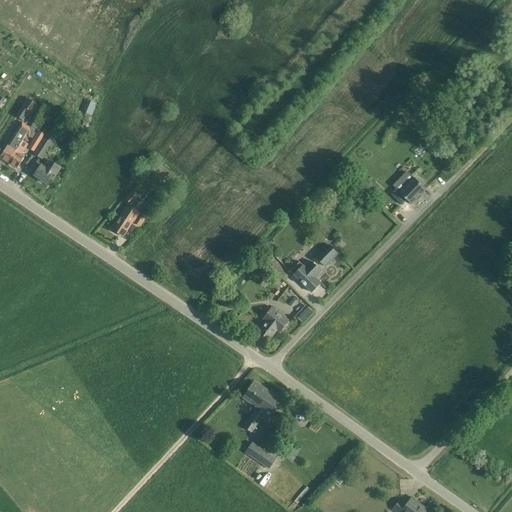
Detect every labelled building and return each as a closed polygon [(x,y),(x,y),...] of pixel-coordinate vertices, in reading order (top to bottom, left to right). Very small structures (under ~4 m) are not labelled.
[(33,113),(38,105),(28,98),(16,116),(23,121),(30,111),(33,113)] [(14,136),(0,158),(9,163),(23,142),(22,142),(24,140),(23,139),(26,135),(29,129),(30,128),(22,123),(14,136)] [(29,129),(26,135),(27,135),(33,139),(36,134),(34,132),(29,129)] [(31,144),(37,148),(44,137),(38,133),(31,144)] [(44,137),(37,148),(33,154),(42,160),(55,140),(46,134),(44,137)] [(23,142),(9,163),(17,168),(24,157),(21,155),(28,145),(23,142)] [(47,168),(42,165),(37,161),(32,168),(37,172),(35,176),(46,184),(53,174),(56,176),(60,168),(51,162),(47,168)] [(448,164),(442,170),(447,175),(453,169),(448,164)] [(396,189),(391,194),(402,205),(407,200),(411,205),(426,190),(414,178),(400,192),(396,189)] [(132,191),(125,199),(125,200),(131,205),(138,196),(132,191)] [(158,194),(143,212),(150,218),(164,199),(158,194)] [(123,212),(112,229),(124,236),(133,222),(139,213),(128,205),(123,212)] [(337,255),(327,245),(315,258),(325,268),(337,255)] [(300,262),(291,272),(294,275),(300,281),(311,293),(321,283),(315,277),(321,271),(312,262),(306,268),(303,266),(300,262)] [(307,305),(296,317),(301,322),(312,310),(307,305)] [(266,321),(256,334),(267,342),(277,330),(280,332),(283,328),(289,321),(271,308),(266,315),(263,319),(266,321)] [(281,400),(254,381),(243,398),(257,407),(257,408),(265,413),(271,416),(281,400)] [(257,408),(244,428),(252,433),(265,413),(257,408)] [(258,447),(252,457),(269,468),(275,459),(258,447)] [(307,487),(294,502),(297,504),(309,489),(307,487)] [(393,511),(429,511),(412,498),(406,505),(399,500),(391,510),(393,511)]
